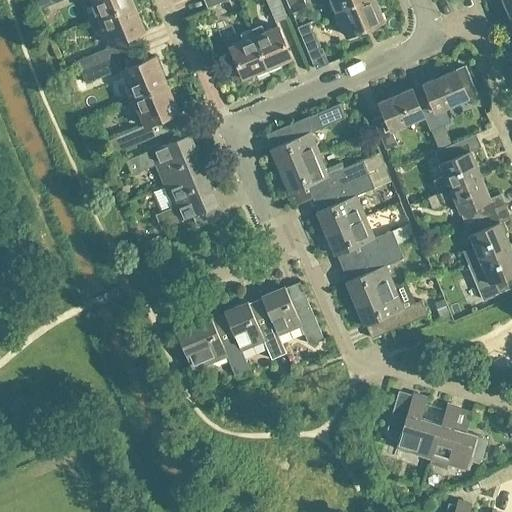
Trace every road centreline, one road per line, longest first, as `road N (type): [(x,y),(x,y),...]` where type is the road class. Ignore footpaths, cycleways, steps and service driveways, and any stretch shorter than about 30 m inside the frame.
road 1 (residential): [(511,407),(364,362),(346,344),(301,246)]
road 2 (residential): [(227,129),(436,39)]
road 3 (residential): [(511,148),(467,26),(436,39)]
road 4 (residential): [(227,129),(159,0)]
road 5 (residential): [(301,246),(266,217),(227,129)]
